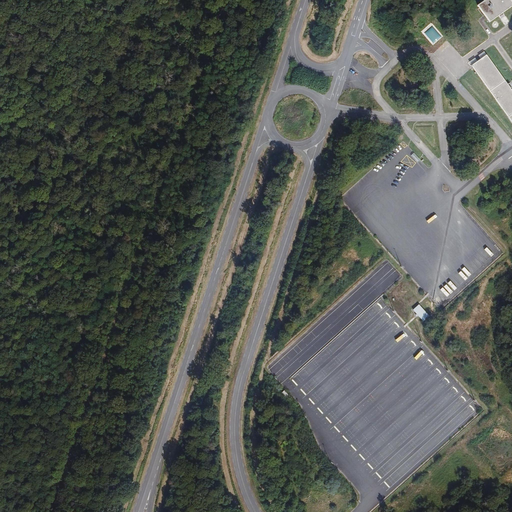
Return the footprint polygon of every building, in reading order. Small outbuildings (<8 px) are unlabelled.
[(511,0),(485,0),(477,6),(490,25),(511,8),(511,0)] [(424,32),(433,43),(441,36),(433,25),(424,32)] [(471,66),(511,125),(511,91),(487,55),(471,66)] [(430,318),(419,305),(413,311),(424,323),(430,318)] [(289,396),(284,391),(280,394),(285,399),(289,396)]
